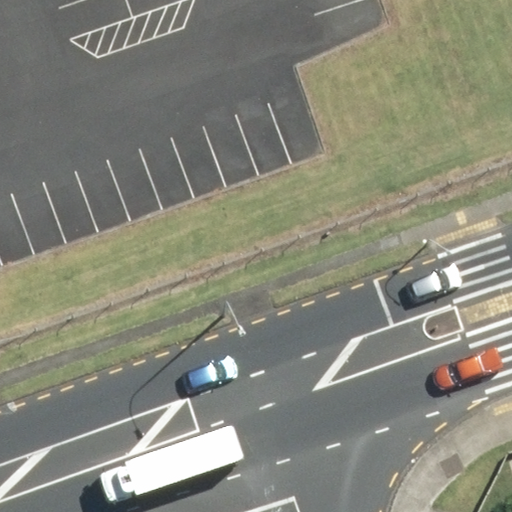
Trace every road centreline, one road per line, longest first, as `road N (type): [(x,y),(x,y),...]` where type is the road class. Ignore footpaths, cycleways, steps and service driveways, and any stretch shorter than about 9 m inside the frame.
road 1 (secondary): [(0,501),(262,406)]
road 2 (secondary): [(262,406),(511,319)]
